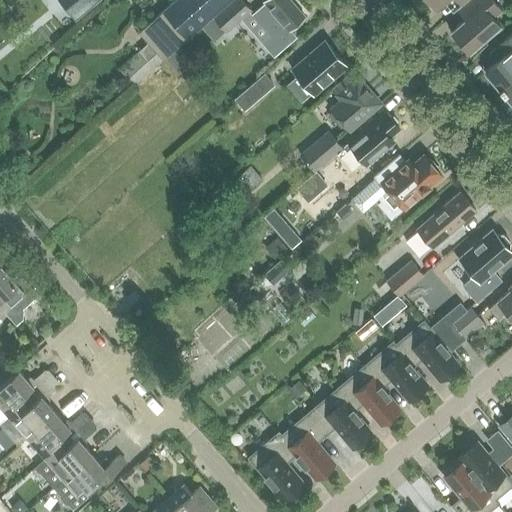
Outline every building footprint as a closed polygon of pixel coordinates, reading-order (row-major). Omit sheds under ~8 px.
[(59,0),(60,0),(76,19),(98,0),(59,0)] [(175,0),(140,32),(150,44),(121,70),(135,86),(229,0),(175,0)] [(231,0),(213,16),(226,31),(250,9),(241,0),(231,0)] [(266,2),(254,13),(272,35),(263,43),(275,57),(297,38),(289,28),(304,15),(290,0),(265,0),(266,2)] [(457,0),(461,4),(463,2),(465,0),(426,0),(436,10),(446,0),(457,0)] [(465,0),(463,2),(471,12),(460,22),(450,31),(469,53),(495,29),(501,23),(495,16),(503,9),(495,0),(494,0),(465,0)] [(499,92),(511,81),(511,31),(495,46),(495,47),(502,55),(495,60),(484,71),(495,84),(498,87),(496,89),(499,92)] [(327,43),(293,73),(317,102),(329,92),(352,71),(327,43)] [(174,55),(168,60),(175,68),(181,63),(174,55)] [(341,99),(331,108),(350,130),(360,122),(380,104),(352,72),(332,89),(341,99)] [(264,74),(235,99),(245,110),(274,84),(264,74)] [(511,81),(499,92),(502,95),(504,94),(511,103),(511,81)] [(352,146),(340,157),(351,171),(364,160),(365,162),(393,140),(390,135),(400,127),(396,122),(397,120),(394,116),(391,116),(388,113),(350,144),(352,146)] [(300,155),(314,171),(342,147),(328,131),(300,155)] [(375,200),(391,219),(394,216),(430,185),(429,184),(441,175),(437,171),(438,167),(431,159),(427,159),(424,155),(412,165),(408,160),(406,162),(399,154),(373,177),(374,178),(373,179),(360,191),(351,198),(363,211),(375,200)] [(241,171),(231,181),(244,195),(254,186),(241,171)] [(327,185),(315,172),(296,188),(307,202),(327,185)] [(418,229),(434,246),(475,209),(459,192),(418,229)] [(344,205),(338,211),(344,218),(350,212),(344,205)] [(463,284),(476,300),(501,280),(493,270),(511,254),(511,251),(510,249),(510,241),(504,234),(497,234),(493,230),(494,230),(493,229),(459,257),(460,258),(474,275),(463,284)] [(277,238),(267,246),(277,258),(287,249),(277,238)] [(386,276),(398,290),(418,274),(406,260),(386,276)] [(0,297),(9,308),(5,311),(16,324),(23,318),(23,309),(23,308),(30,302),(34,302),(40,296),(20,273),(14,278),(2,264),(0,265),(0,297)] [(276,266),(259,281),(266,288),(273,282),(275,284),(284,276),(276,266)] [(511,288),(489,308),(498,319),(506,311),(511,317),(511,288)] [(238,299),(248,310),(257,302),(248,291),(238,299)] [(0,315),(5,311),(9,308),(0,297),(0,315)] [(281,302),(268,314),(275,323),(289,312),(281,302)] [(451,322),(464,337),(483,321),(470,306),(467,309),(451,322)] [(382,307),(373,314),(382,325),(391,317),(382,307)] [(355,308),(353,324),(361,325),(363,309),(355,308)] [(444,314),(431,325),(437,333),(450,349),(464,337),(451,322),(444,314)] [(371,318),(355,331),(362,339),(378,326),(371,318)] [(423,322),(395,345),(412,366),(421,358),(439,380),(459,364),(423,322)] [(33,336),(29,340),(35,346),(39,343),(33,336)] [(392,342),(364,367),(381,387),(382,386),(391,379),(409,400),(428,384),(412,366),(395,345),(392,342)] [(1,361),(0,362),(0,366),(5,373),(14,365),(6,356),(1,361)] [(364,367),(335,390),(353,411),(353,410),(362,402),(381,424),(400,408),(382,386),(381,387),(364,367)] [(0,385),(0,423),(12,413),(15,417),(25,409),(17,401),(26,393),(33,387),(18,369),(0,385)] [(298,380),(289,387),(297,396),(306,389),(298,380)] [(335,390),(308,413),(325,434),(334,426),(352,448),(371,432),(353,410),(353,411),(335,390)] [(0,427),(17,446),(26,437),(55,412),(41,395),(34,402),(26,393),(17,401),(25,409),(15,417),(12,413),(0,423),(0,427)] [(26,437),(45,458),(49,463),(62,451),(54,443),(63,435),(70,429),(55,412),(26,437)] [(279,433),(278,433),(295,454),(315,479),(335,463),(316,441),(325,434),(308,413),(281,436),(279,433)] [(511,414),(499,426),(511,440),(511,414)] [(458,457),(462,461),(494,498),(511,483),(511,482),(498,466),(511,454),(511,446),(499,430),(488,440),(495,448),(488,454),(477,441),(458,457)] [(295,454),(278,433),(249,457),(285,499),(304,483),(286,462),(295,454)] [(35,467),(54,488),(92,454),(78,438),(70,444),(63,435),(54,443),(62,451),(49,463),(45,458),(35,467)] [(92,454),(54,488),(60,495),(60,499),(65,505),(69,505),(73,510),(83,501),(91,494),(119,469),(126,463),(129,461),(121,452),(111,461),(104,467),(92,454)] [(149,454),(139,463),(146,471),(156,462),(149,454)] [(509,470),(511,467),(511,457),(510,456),(503,465),(509,470)] [(494,498),(462,461),(444,476),(462,498),(452,506),(456,511),(486,511),(498,502),(494,498)] [(185,484),(165,501),(174,511),(210,511),(217,507),(208,497),(199,486),(192,492),(185,484)] [(17,502),(10,507),(14,511),(24,511),(25,511),(28,509),(22,501),(17,501),(17,502)] [(174,511),(165,501),(152,511),(174,511)]
